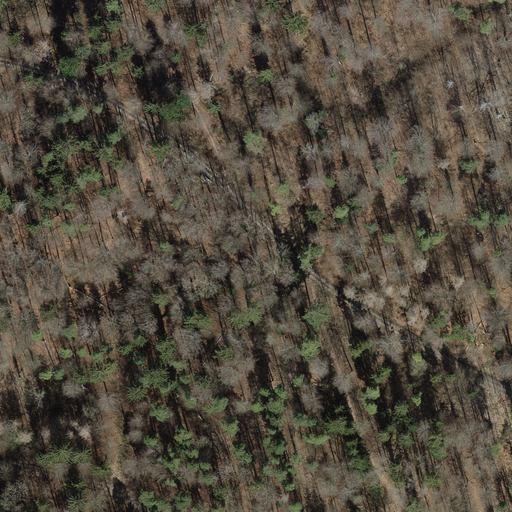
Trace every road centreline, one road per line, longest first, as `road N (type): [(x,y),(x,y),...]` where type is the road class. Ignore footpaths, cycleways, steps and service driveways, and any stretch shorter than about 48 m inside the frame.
road 1 (track): [(0,60),(79,83),(125,107),(225,189)]
road 2 (track): [(312,276),(511,391)]
road 3 (track): [(0,461),(111,490),(145,511)]
road 4 (track): [(225,189),(312,276)]
